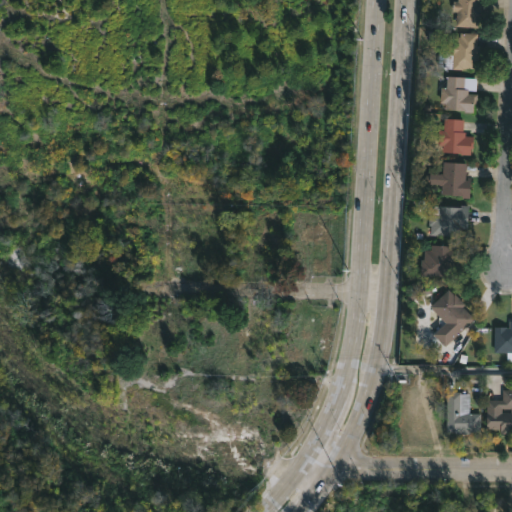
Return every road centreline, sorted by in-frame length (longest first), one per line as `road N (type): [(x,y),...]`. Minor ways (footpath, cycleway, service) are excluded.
road 1 (secondary): [(298,511),(363,433),(375,396),(389,325),(406,0)]
road 2 (secondary): [(378,0),(353,377),(305,463)]
road 3 (tertiary): [(305,463),(511,468)]
road 4 (residential): [(389,293),(260,290)]
